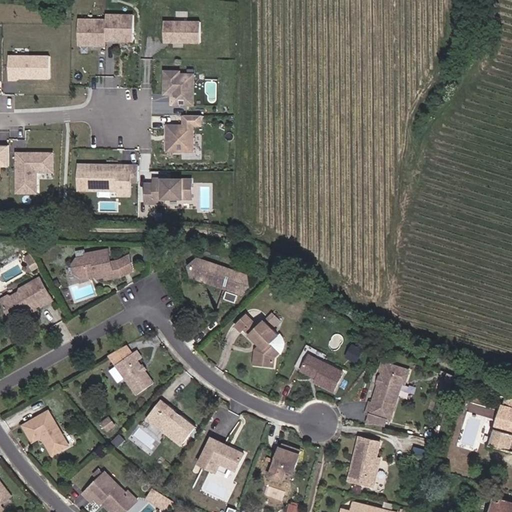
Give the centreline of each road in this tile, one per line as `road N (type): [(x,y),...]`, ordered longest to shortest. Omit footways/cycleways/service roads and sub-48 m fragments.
road 1 (residential): [(0,386),(135,307),(156,314),(194,359),(241,395),(321,421)]
road 2 (residential): [(0,122),(122,118)]
